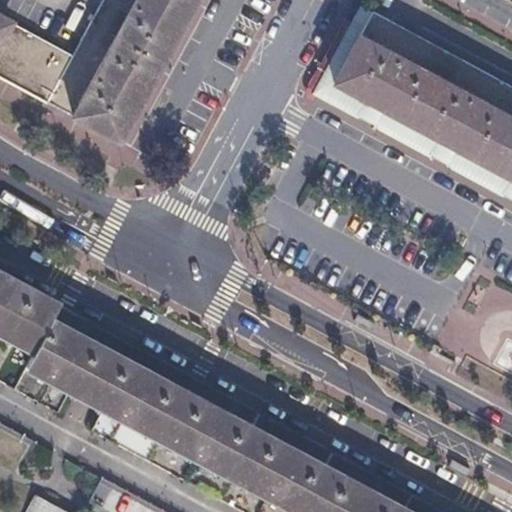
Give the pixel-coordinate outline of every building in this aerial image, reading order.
[(103,0),(73,55),(0,15),(0,75),(14,83),(120,140),(129,124),(136,111),(143,98),(171,47),(184,22),(196,0),(103,0)] [(511,88),(372,11),(362,5),(315,91),(341,105),(367,120),(392,134),(418,148),(444,163),(470,177),(495,192),(511,200),(511,88)] [(104,407),(92,430),(243,511),(443,511),(419,499),(386,481),(352,463),(318,445),(285,427),(251,408),(217,390),(197,379),(184,372),(113,334),(66,309),(21,285),(0,273),(0,380),(55,410),(67,387),(82,395),(104,407)] [(0,419),(0,452),(21,464),(36,439),(0,419)] [(172,511),(103,475),(89,501),(108,511),(172,511)] [(76,511),(60,511),(36,499),(29,511),(76,511),(77,511),(76,511)]
